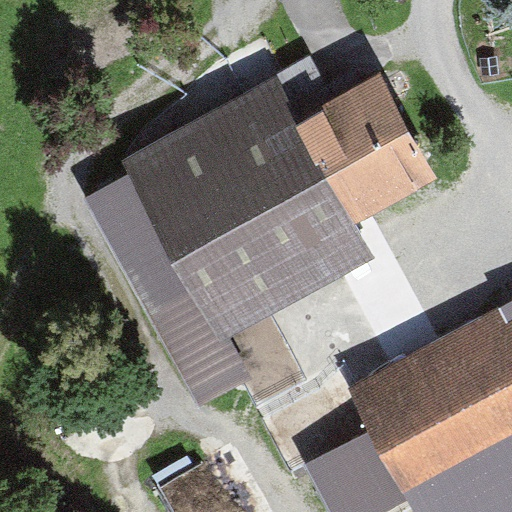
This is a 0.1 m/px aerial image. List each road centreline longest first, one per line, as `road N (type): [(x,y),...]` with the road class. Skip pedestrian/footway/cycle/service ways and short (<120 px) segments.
road 1 (track): [(287,511),(237,440),(179,417),(57,194)]
road 2 (track): [(272,0),(57,194)]
road 3 (track): [(431,0),(511,207)]
road 4 (track): [(57,194),(0,321)]
